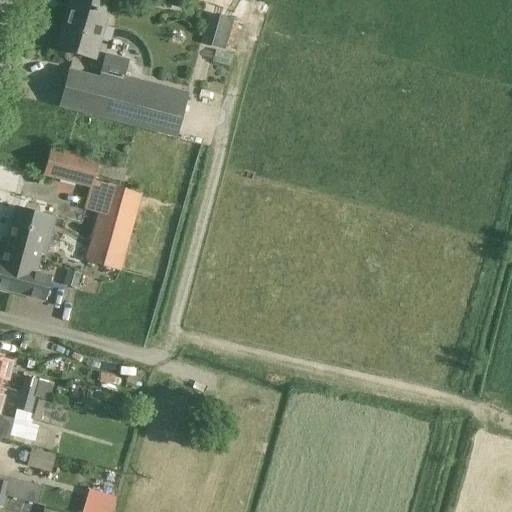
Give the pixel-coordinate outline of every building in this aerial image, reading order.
[(110,0),(71,0),(58,48),(88,57),(94,36),(99,37),(110,0)] [(233,19),(214,14),(206,45),(224,50),(233,19)] [(126,79),(130,62),(106,56),(99,81),(120,86),(122,78),(126,79)] [(69,73),(60,104),(176,135),(187,95),(126,79),(122,78),(120,86),(99,81),(69,73)] [(43,175),(92,188),(99,162),(50,149),(43,175)] [(141,193),(105,184),(84,262),(120,271),(141,193)] [(20,258),(37,263),(40,255),(44,256),(54,218),(35,212),(16,207),(4,249),(21,254),(20,258)] [(35,273),(37,263),(20,258),(21,254),(4,249),(1,264),(0,263),(0,288),(45,301),(51,277),(35,273)] [(67,271),(64,283),(77,287),(81,274),(67,271)] [(0,358),(0,387),(2,388),(4,379),(13,381),(18,363),(0,358)] [(101,373),(99,382),(111,385),(114,376),(101,373)] [(24,377),(20,393),(34,397),(38,380),(24,377)] [(128,377),(125,385),(134,388),(137,380),(128,377)] [(0,396),(0,394),(2,388),(0,387),(0,415),(4,417),(9,399),(0,396)] [(20,393),(8,441),(39,449),(44,428),(28,424),(31,414),(30,413),(34,397),(20,393)] [(34,468),(50,472),(55,456),(38,451),(34,468)] [(0,480),(0,494),(4,496),(18,499),(23,481),(10,477),(9,482),(0,480)] [(84,511),(111,511),(115,497),(90,490),(84,511)]
